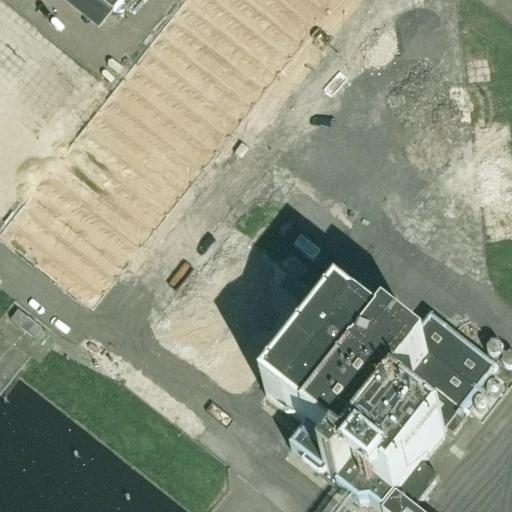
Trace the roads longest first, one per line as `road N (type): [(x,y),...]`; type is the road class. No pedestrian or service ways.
road 1 (unknown): [(511,317),(330,156),(300,144),(246,154),(145,282)]
road 2 (unknown): [(97,344),(307,511)]
road 3 (unknown): [(145,282),(268,383)]
road 4 (unknown): [(0,263),(97,344)]
